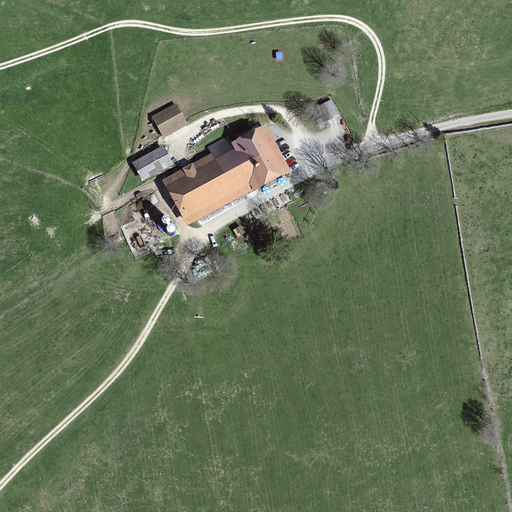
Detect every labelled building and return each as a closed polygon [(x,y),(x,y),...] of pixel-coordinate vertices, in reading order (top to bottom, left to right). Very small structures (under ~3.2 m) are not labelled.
[(336,114),(330,103),(316,111),(322,122),(336,114)] [(175,106),(153,119),(165,140),(187,127),(175,106)] [(264,131),(231,148),(255,193),(288,176),(264,131)] [(164,148),(133,165),(144,184),(174,167),(164,148)] [(188,228),(255,193),(231,148),(165,183),(188,228)] [(163,227),(164,228),(165,228),(167,228),(168,228),(169,227),(170,226),(170,225),(170,223),(170,222),(169,221),(168,220),(167,220),(165,220),(164,220),(163,221),(162,223),(162,224),(162,226),(163,227)] [(167,234),(167,235),(168,236),(170,237),(171,237),(173,237),(174,236),(175,235),(175,233),(175,232),(175,231),(174,230),(173,229),(171,229),(170,229),(169,229),(168,230),(167,231),(167,232),(167,234)]
